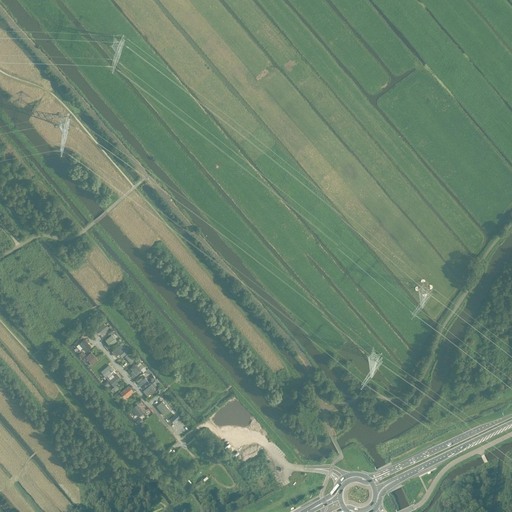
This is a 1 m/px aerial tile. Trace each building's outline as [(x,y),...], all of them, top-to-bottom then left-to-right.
[(106,329),(108,328),(104,323),(98,328),(102,333),(104,331),(105,332),(107,330),(106,329)] [(111,343),(116,339),(112,334),(107,338),(109,340),(108,341),(109,342),(110,341),(111,343)] [(88,350),(91,348),(83,338),(80,341),(88,350)] [(125,349),(124,348),(120,344),(112,351),(115,355),(116,356),(125,349)] [(91,356),(93,354),(91,352),(86,356),(92,364),(95,362),(91,356)] [(130,363),(133,360),(127,354),(125,356),(130,363)] [(130,368),(136,375),(141,370),(141,369),(144,366),(141,364),(138,367),(136,363),(130,368)] [(107,379),(111,375),(109,373),(113,370),(108,365),(101,371),(105,377),(107,379)] [(112,377),(111,375),(107,379),(109,380),(113,386),(121,379),(116,374),(112,377)] [(143,389),(149,384),(152,382),(151,380),(148,382),(145,377),(138,383),(143,389)] [(147,395),(154,390),(150,385),(143,390),(147,395)] [(130,393),(132,391),(128,386),(121,393),(124,397),(128,394),(129,395),(131,394),(130,393)] [(164,415),(170,411),(162,401),(157,406),(164,415)] [(138,417),(143,412),(136,404),(131,408),(138,417)] [(259,455),(242,463),(250,479),(268,471),(264,462),(262,463),(259,455)] [(199,486),(202,483),(200,480),(193,486),(197,491),(201,488),(199,486)]
